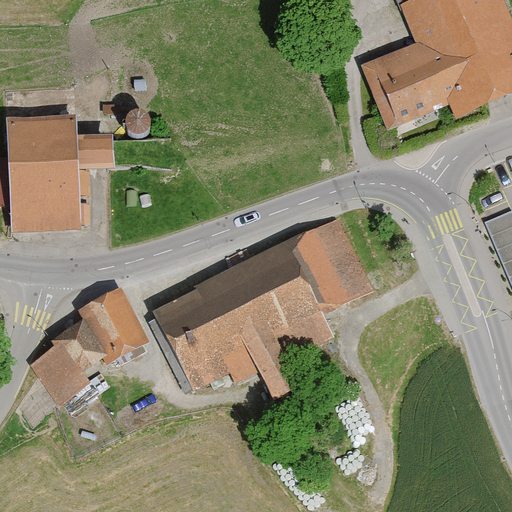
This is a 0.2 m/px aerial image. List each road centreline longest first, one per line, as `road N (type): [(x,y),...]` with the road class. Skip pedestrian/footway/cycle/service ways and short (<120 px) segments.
road 1 (residential): [(43,273),(145,257),(335,189),(369,183),(420,199)]
road 2 (residential): [(420,199),(447,237),(511,426)]
road 3 (residential): [(43,273),(0,395)]
